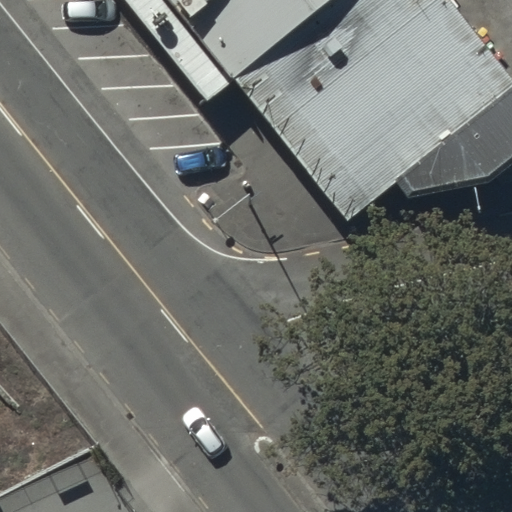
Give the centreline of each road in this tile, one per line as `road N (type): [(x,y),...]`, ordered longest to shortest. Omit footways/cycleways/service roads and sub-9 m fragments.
road 1 (residential): [(200,356),(318,299),(511,258)]
road 2 (tertiary): [(200,356),(0,107)]
road 3 (tertiary): [(281,475),(200,356)]
